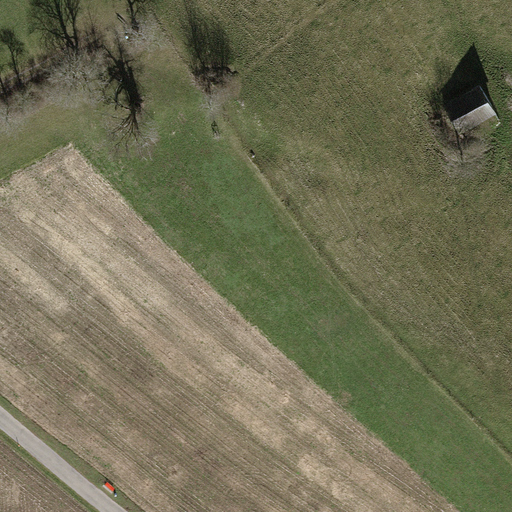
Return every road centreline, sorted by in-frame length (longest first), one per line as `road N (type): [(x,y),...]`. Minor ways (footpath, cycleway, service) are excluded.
road 1 (track): [(0,91),(153,15)]
road 2 (unclassified): [(0,418),(114,511)]
